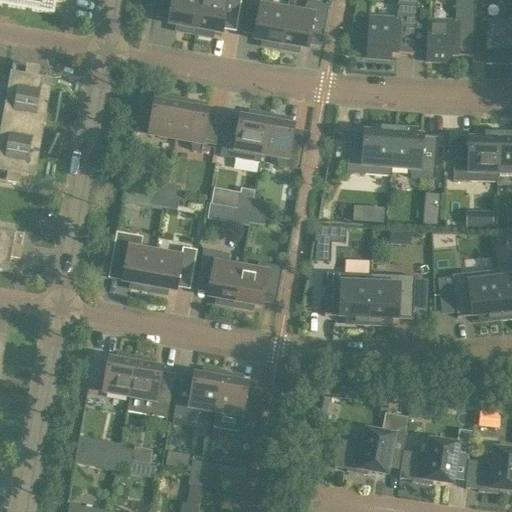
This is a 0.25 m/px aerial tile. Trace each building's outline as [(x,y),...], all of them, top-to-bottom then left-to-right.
[(5,0),(4,7),(52,16),(55,2),(65,4),(65,0),(5,0)] [(176,33),(194,36),(200,0),(159,0),(157,13),(170,16),(168,25),(177,27),(176,33)] [(200,0),(194,36),(212,39),(213,33),(222,35),(223,25),(236,28),(240,0),(200,0)] [(261,48),(279,51),(286,12),(270,9),(271,0),(248,0),(246,12),(258,15),(254,40),(262,42),(261,48)] [(366,59),(387,61),(387,55),(413,56),(416,0),(397,0),(396,22),(369,20),(366,59)] [(455,0),(454,24),(427,23),(426,63),(447,63),(447,57),(473,58),(474,0),(455,0)] [(286,12),(279,51),(298,54),(299,49),(307,50),(311,29),(324,31),(328,7),(309,3),(300,15),(286,12)] [(511,24),(486,24),(486,64),(507,64),(507,58),(511,57),(511,24)] [(13,66),(2,124),(42,131),(51,82),(37,80),(38,70),(13,66)] [(148,135),(175,140),(182,101),(164,98),(163,104),(154,102),(148,135)] [(182,101),(175,140),(190,143),(191,151),(191,152),(200,153),(208,112),(199,110),(200,104),(182,101)] [(247,153),(261,155),(268,116),(250,113),(249,119),(240,118),(236,138),(223,136),(219,158),(246,162),(247,153)] [(268,116),(261,155),(275,158),(277,166),(277,167),(299,171),(305,139),(292,137),(294,127),(285,126),(286,120),(268,116)] [(42,131),(2,124),(0,137),(0,182),(18,186),(19,176),(34,179),(42,131)] [(346,175),(390,178),(394,129),(374,127),(374,133),(349,131),(346,175)] [(394,129),(390,178),(391,178),(391,168),(407,170),(410,178),(410,180),(434,181),(437,138),(413,136),(413,130),(394,129)] [(452,182),(496,184),(498,134),(478,134),(478,140),(453,139),(452,182)] [(511,134),(498,134),(496,184),(497,184),(498,174),(511,174),(511,134)] [(153,183),(151,195),(165,197),(167,186),(153,183)] [(167,186),(165,197),(179,200),(181,188),(167,186)] [(149,206),(163,209),(165,197),(151,195),(149,206)] [(426,195),(425,205),(438,206),(438,196),(426,195)] [(165,197),(163,209),(177,211),(179,200),(165,197)] [(239,199),(237,210),(251,213),(253,201),(239,199)] [(253,201),(251,213),(264,215),(267,204),(253,201)] [(358,207),(358,222),(389,222),(389,207),(358,207)] [(235,222),(249,224),(251,213),(237,210),(235,222)] [(251,213),(249,224),(262,227),(264,215),(251,213)] [(0,231),(0,272),(7,274),(9,260),(19,261),(23,236),(0,231)] [(130,290),(148,294),(155,255),(140,252),(142,238),(116,234),(109,271),(124,273),(122,283),(131,284),(130,290)] [(330,263),(330,244),(316,243),(316,244),(314,263),(330,263)] [(155,255),(148,294),(166,297),(167,291),(176,292),(177,283),(190,285),(196,252),(183,250),(181,259),(155,255)] [(215,306),(234,309),(240,270),(227,267),(229,256),(202,252),(199,273),(212,275),(208,298),(216,300),(215,306)] [(240,270),(234,309),(252,312),(253,306),(261,308),(263,298),(276,300),(282,268),(268,266),(267,275),(240,270)] [(501,320),(495,271),(451,277),(457,319),(481,317),(482,322),(501,320)] [(496,271),(495,271),(501,320),(511,318),(511,278),(497,281),(496,271)] [(348,325),(368,325),(370,276),(326,274),(324,317),(348,318),(348,325)] [(370,276),(368,325),(388,326),(388,320),(412,321),(414,278),(370,276)] [(102,393),(129,398),(136,359),(118,355),(117,361),(108,360),(102,393)] [(136,359),(129,398),(127,413),(166,420),(172,381),(160,379),(162,369),(153,368),(154,362),(136,359)] [(215,413),(222,374),(204,371),(203,377),(194,375),(192,385),(179,382),(173,416),(196,420),(200,410),(215,413)] [(215,413),(212,429),(238,433),(238,438),(252,440),(255,420),(242,418),(247,389),(248,385),(239,383),(240,377),(222,374),(215,413)] [(333,469),(347,471),(346,473),(366,477),(367,472),(385,475),(393,437),(366,433),(362,455),(351,453),(353,444),(339,441),(333,469)] [(427,465),(416,464),(417,455),(403,453),(399,480),(412,482),(411,484),(432,488),(433,482),(451,485),(457,447),(430,443),(427,465)] [(106,447),(104,459),(118,461),(120,450),(106,447)] [(120,450),(118,461),(132,464),(134,452),(120,450)] [(478,494),(498,496),(499,491),(511,492),(511,453),(507,453),(495,451),(493,474),(482,473),(483,464),(468,462),(465,490),(478,492),(478,494)] [(102,470),(116,473),(118,461),(104,459),(102,470)] [(118,461),(116,473),(130,475),(132,464),(118,461)] [(192,462),(190,474),(204,476),(206,465),(192,462)] [(206,465),(204,476),(218,479),(220,467),(206,465)] [(188,485),(202,488),(204,476),(190,474),(188,485)] [(204,476),(202,488),(216,490),(218,479),(204,476)] [(183,504),(183,511),(200,511),(200,503),(183,504)]
